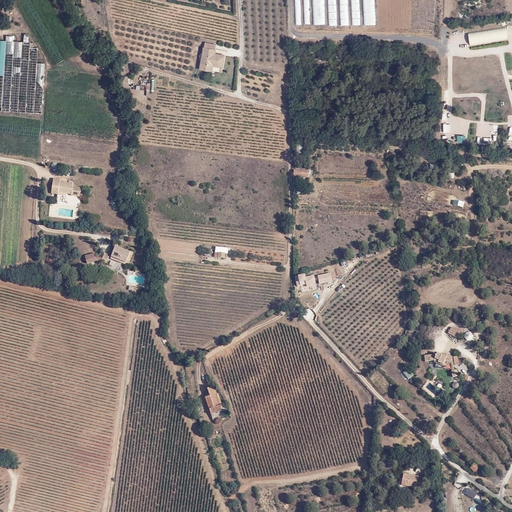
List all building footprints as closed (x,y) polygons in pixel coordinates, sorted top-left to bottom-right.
[(77,45),(50,0),(13,0),(12,0),(47,62),(77,45)] [(14,36),(5,36),(5,41),(0,40),(0,105),(1,105),(1,111),(41,114),(44,65),(37,64),(38,48),(33,48),(34,43),(13,41),(14,36)] [(205,41),(200,69),(211,71),(212,65),(222,67),(224,55),(214,54),(215,44),(205,41)] [(59,193),(64,194),(70,195),(70,196),(78,197),(79,189),(72,188),(72,185),(59,183),(60,180),(54,179),(51,194),(58,195),(59,193)] [(117,245),(114,244),(112,249),(114,250),(110,258),(125,264),(126,262),(128,264),(133,253),(130,251),(130,252),(117,247),(117,245)] [(109,255),(104,253),(102,257),(95,257),(94,253),(84,255),(86,263),(94,261),(101,261),(106,263),(109,255)] [(305,280),(303,275),(294,277),(297,289),(299,289),(298,286),(307,284),(307,280),(305,280)] [(451,328),(448,333),(459,339),(462,329),(451,328)] [(445,358),(446,356),(446,355),(442,353),(441,355),(437,353),(435,356),(432,355),(424,356),(425,362),(432,361),(437,363),(442,365),(446,367),(447,363),(449,364),(451,360),(445,358)] [(452,359),(446,356),(445,358),(451,360),(449,364),(451,371),(454,371),(452,359)] [(413,372),(408,366),(402,371),(407,378),(413,373),(413,372)] [(210,394),(205,396),(211,413),(223,409),(224,410),(227,409),(224,400),(221,401),(222,403),(218,405),(214,393),(210,394)] [(478,468),(475,463),(470,468),(474,472),(478,468)] [(418,476),(404,473),(402,484),(416,488),(418,476)]
